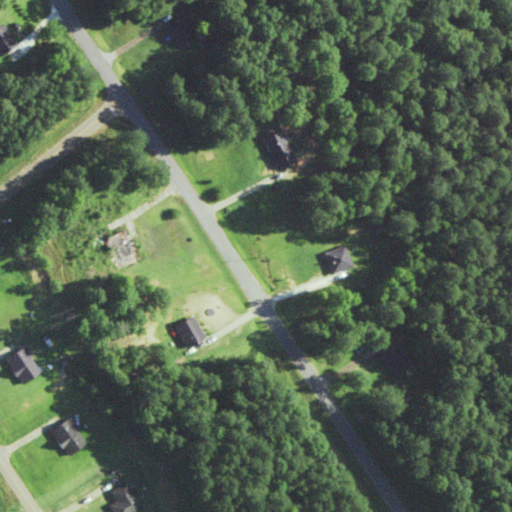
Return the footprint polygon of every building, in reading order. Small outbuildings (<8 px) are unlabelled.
[(157,24),(170,47),(190,36),(177,13),(157,24)] [(0,51),(11,44),(0,28),(0,51)] [(281,160),(265,129),(248,138),(264,169),(281,160)] [(93,238),(108,266),(129,254),(114,226),(93,238)] [(322,275),(342,265),(332,244),(312,253),(322,275)] [(168,325),(179,348),(198,339),(187,316),(168,325)] [(405,365),(391,343),(373,355),(386,376),(405,365)] [(4,358),(19,384),(40,372),(25,346),(4,358)] [(48,430),(63,455),(84,443),(69,417),(48,430)] [(111,501),(103,506),(106,511),(128,511),(137,506),(121,481),(105,491),(111,501)]
